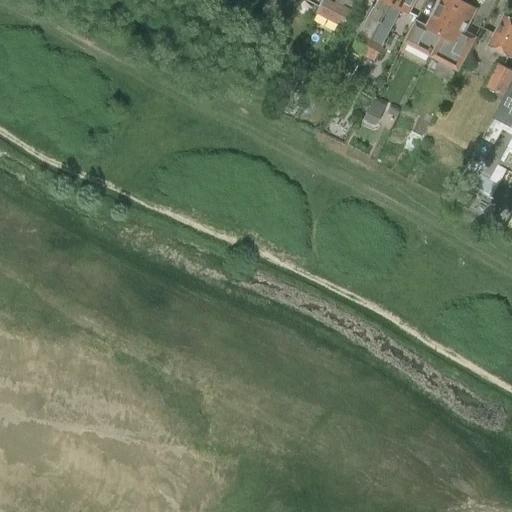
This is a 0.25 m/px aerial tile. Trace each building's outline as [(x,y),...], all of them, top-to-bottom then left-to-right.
[(318,14),(325,0),(303,0),(320,9),(318,13),(318,14)] [(337,3),(330,0),(325,0),(318,14),(340,25),(349,9),(337,3)] [(351,49),(364,56),(393,0),(380,0),(377,8),(373,6),(366,18),(368,18),(351,49)] [(393,0),(364,56),(373,60),(383,42),(382,42),(389,29),(390,30),(401,9),(409,13),(415,0),(393,0)] [(412,47),(432,57),(461,2),(457,0),(442,0),(428,28),(415,21),(404,43),(412,47)] [(461,2),(432,57),(459,71),(476,38),(465,32),(476,10),(461,2)] [(511,56),(511,16),(509,15),(508,17),(505,16),(489,46),(511,58),(511,56)] [(511,83),(511,71),(499,64),(486,88),(504,98),(511,83)] [(387,105),(374,99),(364,120),(377,126),(387,105)] [(495,146),(505,126),(509,118),(508,118),(509,117),(498,112),(484,140),(495,146)]
